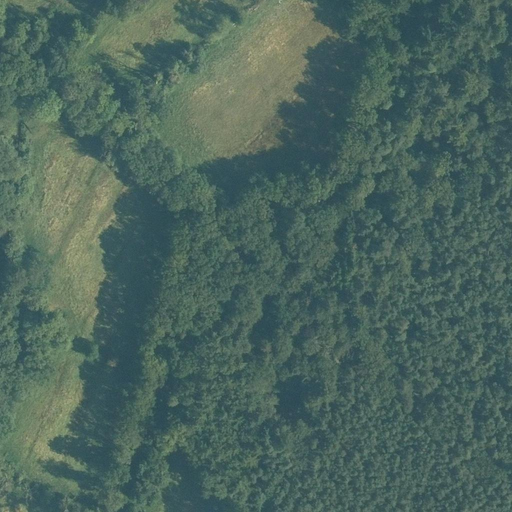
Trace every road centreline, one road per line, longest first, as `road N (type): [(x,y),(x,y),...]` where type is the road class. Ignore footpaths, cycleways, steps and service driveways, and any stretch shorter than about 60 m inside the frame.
road 1 (track): [(49,54),(213,205),(119,511)]
road 2 (track): [(213,205),(511,477)]
